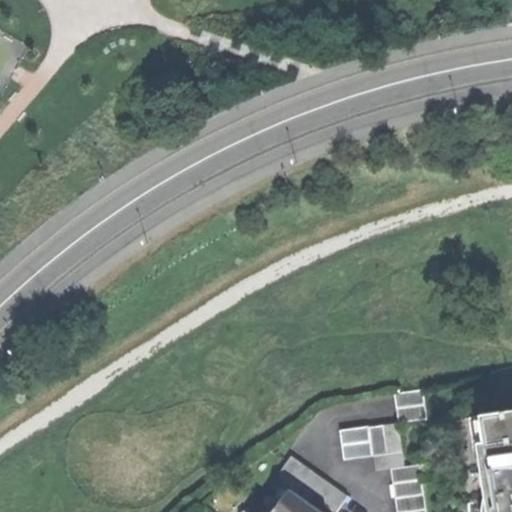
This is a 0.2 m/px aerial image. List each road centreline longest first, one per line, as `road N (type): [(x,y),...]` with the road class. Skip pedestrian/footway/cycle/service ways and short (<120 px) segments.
road 1 (unclassified): [(0,308),(45,263),(207,156),(365,90),(511,58)]
road 2 (track): [(0,443),(222,297),(372,225),(511,189)]
